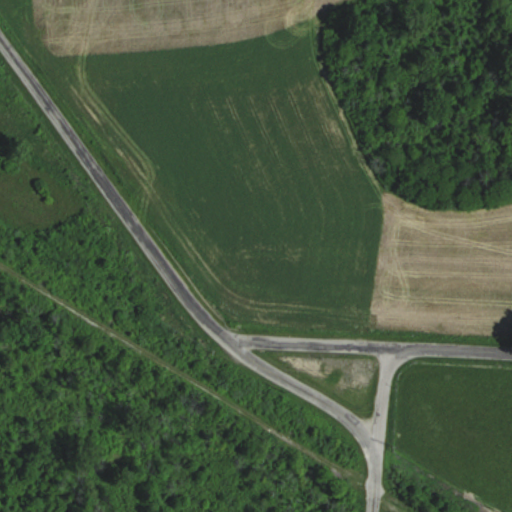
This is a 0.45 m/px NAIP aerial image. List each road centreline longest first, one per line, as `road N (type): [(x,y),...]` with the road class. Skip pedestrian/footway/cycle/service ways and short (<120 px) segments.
road 1 (residential): [(373,428),(196,311),(0,46)]
road 2 (residential): [(511,337),(231,335)]
